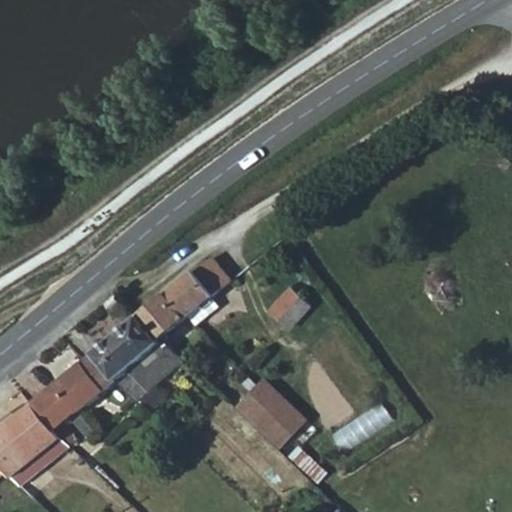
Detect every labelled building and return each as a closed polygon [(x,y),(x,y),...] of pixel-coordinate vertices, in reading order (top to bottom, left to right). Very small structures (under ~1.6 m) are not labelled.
[(217,258),(144,318),(159,340),(162,338),(165,341),(192,318),(201,328),(224,308),(215,298),(236,281),(217,258)] [(315,308),(297,291),(273,316),(291,333),(315,308)] [(159,340),(144,318),(86,365),(112,389),(123,380),(164,346),(166,348),(169,345),(165,341),(162,338),(159,340)] [(123,380),(144,400),(189,364),(169,345),(166,348),(164,346),(123,380)] [(57,432),(76,449),(77,448),(64,430),(112,389),(86,365),(36,406),(57,432)] [(312,424),(269,382),(243,409),(287,450),(312,424)] [(349,449),(399,420),(389,403),(339,433),(349,449)] [(43,463),(49,469),(76,449),(57,432),(36,406),(0,435),(0,460),(11,475),(17,483),(27,474),(23,467),(34,459),(39,465),(43,463)] [(0,482),(11,475),(0,460),(0,482)]
